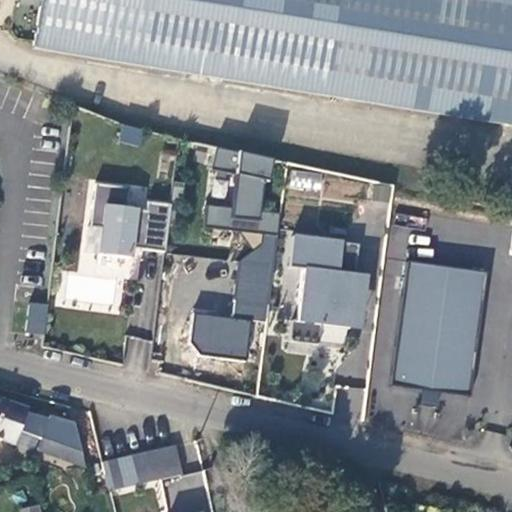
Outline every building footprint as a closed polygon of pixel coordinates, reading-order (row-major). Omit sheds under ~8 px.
[(50,0),(41,63),(339,106),(354,0),(50,0)] [(511,0),(354,0),(339,106),(511,130),(511,0)] [(144,131),(125,126),(121,141),(140,146),(144,131)] [(208,206),(206,228),(263,235),(279,237),(282,214),(261,212),(264,181),(269,183),(273,160),(218,147),(212,171),(236,175),(233,209),(208,206)] [(144,250),(166,253),(172,206),(149,203),(148,212),(128,209),(131,189),(97,184),(91,228),(103,229),(100,255),(130,259),(132,245),(144,247),(144,250)] [(393,189),(377,187),(375,201),(391,203),(393,189)] [(103,229),(91,228),(89,227),(86,254),(100,255),(103,229)] [(241,262),(236,300),(268,305),(270,305),(279,237),(263,235),(262,246),(241,262)] [(361,245),(295,237),(291,269),(305,271),(298,322),(294,321),(292,342),(320,345),(323,326),(351,329),(354,309),(364,311),(369,278),(357,276),(361,245)] [(407,261),(390,387),(421,391),(438,393),(469,398),(487,272),(407,261)] [(234,320),(191,315),(188,344),(198,356),(243,362),(248,322),(266,323),(268,305),(236,300),(234,320)] [(27,334),(45,336),(48,306),(31,303),(27,334)] [(364,311),(354,309),(351,329),(362,331),(364,311)] [(125,337),(123,365),(146,367),(148,339),(125,337)] [(438,393),(421,391),(419,405),(436,407),(438,393)] [(0,440),(14,445),(19,431),(41,440),(37,451),(85,468),(74,425),(49,418),(49,420),(25,414),(26,410),(0,400),(0,440)] [(166,479),(182,476),(175,446),(160,450),(145,453),(131,456),(117,459),(101,463),(108,492),(123,489),(138,486),(152,482),(166,479)] [(0,485),(0,491),(16,486),(25,460),(10,455),(0,485)]
